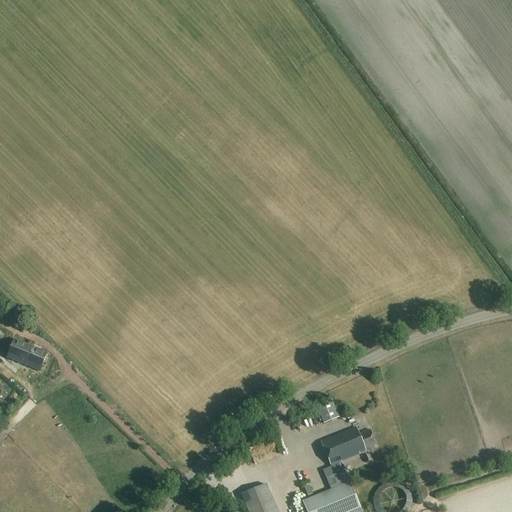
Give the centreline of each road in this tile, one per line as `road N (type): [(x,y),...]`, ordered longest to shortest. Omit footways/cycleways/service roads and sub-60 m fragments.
road 1 (tertiary): [(160,511),(213,453),(299,394),(447,326),(511,308)]
road 2 (track): [(511,254),(323,0)]
road 3 (track): [(182,482),(0,315)]
